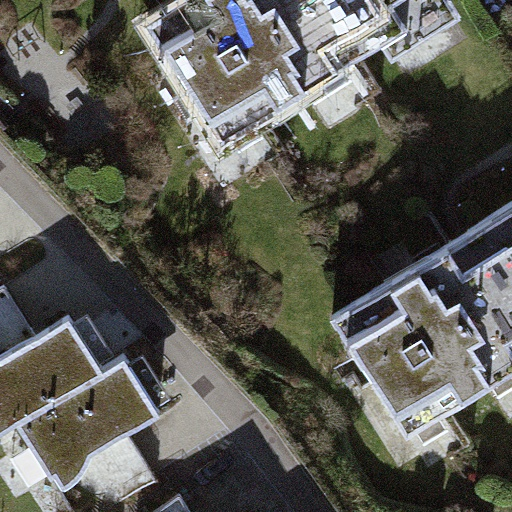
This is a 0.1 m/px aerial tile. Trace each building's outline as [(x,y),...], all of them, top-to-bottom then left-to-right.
[(182,0),(148,22),(220,137),(432,4),(429,0),(182,0)] [(511,203),(463,234),(335,314),(408,429),(511,363),(511,203)] [(0,432),(15,423),(105,367),(70,311),(0,355),(0,354),(0,432)] [(85,461),(86,453),(161,407),(127,353),(105,367),(15,423),(49,478),(55,475),(62,486),(78,472),(85,461)] [(511,369),(496,375),(509,411),(511,409),(511,369)]
